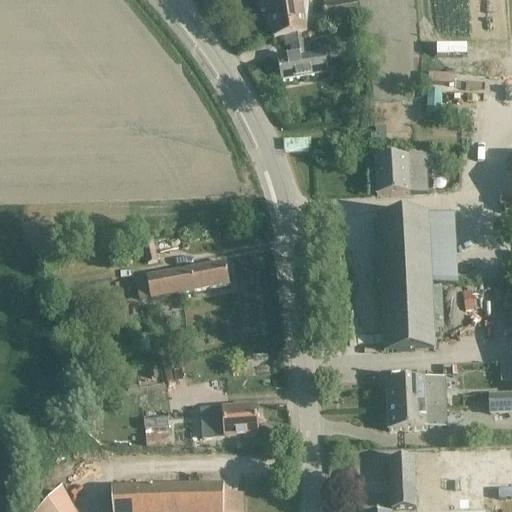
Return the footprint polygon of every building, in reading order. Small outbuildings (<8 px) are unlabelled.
[(266,0),(273,39),(283,37),(302,34),(304,33),(298,0),(266,0)] [(324,20),(355,15),(353,1),(322,6),(324,20)] [(321,53),(306,55),(302,34),(283,37),(284,43),(289,42),(291,58),(277,60),(280,83),(326,75),(324,61),(357,54),(355,42),(320,48),(321,53)] [(341,60),(343,73),(360,70),(358,58),(341,60)] [(376,196),(409,195),(408,157),(374,159),(376,196)] [(383,352),(434,350),(431,287),(457,286),(453,216),(427,216),(377,219),(383,344),(383,352)] [(156,262),(152,243),(142,246),(146,264),(156,262)] [(229,286),(225,263),(146,278),(150,300),(229,286)] [(144,331),(140,303),(130,304),(135,333),(144,331)] [(443,379),(424,380),(385,381),(387,410),(411,409),(411,411),(426,410),(426,408),(444,407),(443,379)] [(511,395),(488,397),(488,415),(511,414),(511,395)] [(223,438),(257,436),(255,407),(196,411),(197,420),(201,420),(202,428),(223,426),(223,438)] [(411,409),(387,410),(388,432),(427,430),(426,410),(411,411),(411,409)] [(472,459),(471,448),(439,450),(440,461),(472,459)] [(392,510),(416,509),(413,460),(389,462),(392,510)] [(241,511),(241,493),(221,494),(221,486),(112,489),(113,511),(241,511)]
